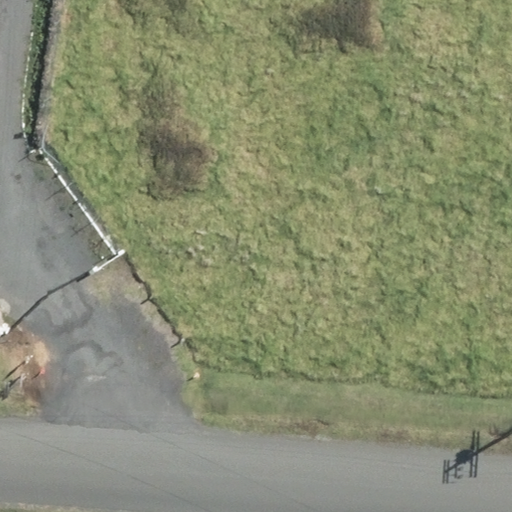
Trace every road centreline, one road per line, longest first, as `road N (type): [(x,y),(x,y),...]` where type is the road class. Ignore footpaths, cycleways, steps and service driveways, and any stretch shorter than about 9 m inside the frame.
road 1 (unclassified): [(0,470),(511,506)]
road 2 (track): [(321,494),(164,398),(8,268),(0,219)]
road 3 (track): [(0,147),(18,0)]
